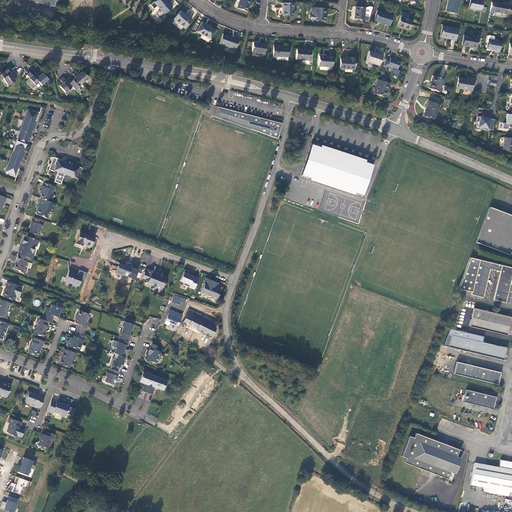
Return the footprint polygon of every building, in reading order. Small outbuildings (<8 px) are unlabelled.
[(154,2),(150,5),(154,9),(157,6),(164,14),(172,7),(165,0),(157,0),(154,2)] [(250,0),(239,0),(239,3),(237,8),(245,11),(248,4),(249,4),(251,0),(250,0)] [(457,15),(459,0),(448,0),(446,12),(457,15)] [(481,11),(483,1),(479,0),(470,0),(469,9),(481,11)] [(293,16),(293,3),(281,3),(282,16),(293,16)] [(497,3),(495,12),(507,14),(511,14),(511,8),(511,6),(509,6),(509,5),(497,3)] [(360,7),(360,19),(364,20),(364,16),(369,16),(372,7),(370,6),(365,8),(360,7)] [(326,9),(316,8),(315,20),(325,20),(326,9)] [(392,15),(377,10),(374,21),(389,26),(392,15)] [(191,20),(181,11),(173,20),(184,29),(191,20)] [(397,27),(409,31),(412,20),(408,19),(409,14),(401,12),(397,27)] [(215,30),(202,23),(196,32),(210,40),(215,30)] [(457,29),(442,26),(440,37),(455,40),(457,29)] [(239,39),(223,34),(219,44),(235,50),(239,39)] [(478,38),(464,36),(462,46),(476,48),(478,38)] [(488,43),(487,49),(495,51),(499,52),(501,41),(494,40),(489,39),(488,43)] [(266,44),(253,42),(251,52),(264,54),(266,44)] [(288,60),(288,47),(278,46),(278,45),(273,45),(273,58),(277,59),(277,60),(288,60)] [(311,50),(296,49),(296,60),(310,61),(311,50)] [(382,55),(369,51),(365,62),(379,66),(382,55)] [(333,57),(319,56),(318,66),(332,67),(333,57)] [(348,59),(340,58),(340,69),(354,70),(355,58),(348,58),(348,59)] [(399,61),(390,58),(387,67),(397,70),(399,61)] [(0,79),(3,78),(8,85),(15,81),(13,77),(17,74),(14,70),(10,73),(8,69),(4,72),(0,65),(0,79)] [(75,90),(88,78),(82,71),(79,74),(76,71),(73,74),(76,77),(72,80),(69,77),(66,80),(63,76),(60,79),(63,83),(59,86),(65,93),(72,87),(75,90)] [(32,88),(39,82),(42,85),(49,79),(42,73),(39,76),(36,73),(33,75),(30,72),(27,75),(30,78),(26,81),(32,88)] [(439,92),(443,80),(433,76),(429,88),(439,92)] [(457,88),(472,91),(473,81),(459,79),(457,88)] [(389,84),(378,80),(373,93),(384,98),(389,84)] [(434,119),(439,105),(429,102),(424,115),(434,119)] [(218,114),(220,107),(218,106),(216,116),(251,129),(253,123),(253,122),(250,121),(250,122),(245,121),(245,120),(243,119),(243,120),(218,114)] [(278,138),(282,123),(220,107),(218,114),(243,120),(243,119),(245,120),(245,121),(250,122),(250,121),(253,122),(253,123),(251,129),(278,138)] [(34,120),(35,121),(36,121),(39,113),(33,111),(33,112),(27,110),(24,121),(32,124),(34,120)] [(488,129),(493,130),(495,120),(490,119),(490,117),(482,116),(482,118),(478,117),(477,122),(479,122),(478,128),(483,129),(483,130),(488,131),(488,129)] [(20,131),(31,135),(34,128),(32,128),(31,127),(32,124),(24,121),(20,131)] [(29,142),(31,135),(20,131),(16,141),(25,144),(26,141),(27,141),(29,142)] [(97,139),(92,137),(88,148),(93,150),(97,139)] [(511,138),(504,138),(503,150),(507,150),(507,151),(511,151),(511,138)] [(12,151),(24,155),(26,149),(25,148),(23,148),(25,144),(16,141),(12,151)] [(375,165),(313,145),(303,177),(364,197),(375,165)] [(12,151),(9,162),(17,165),(19,161),(20,161),(21,162),(24,155),(12,151)] [(64,175),(68,166),(64,165),(64,164),(65,162),(57,159),(54,165),(56,165),(54,171),(58,172),(57,175),(63,178),(64,175)] [(17,165),(9,162),(5,172),(10,174),(10,175),(16,178),(19,169),(17,169),(16,168),(17,165)] [(79,180),(82,169),(78,167),(79,167),(72,164),(71,166),(71,167),(68,166),(64,175),(79,180)] [(41,194),(39,198),(40,198),(49,202),(53,190),(54,191),(56,187),(45,183),(44,186),(43,186),(40,192),(41,194)] [(49,202),(40,198),(37,206),(40,206),(39,208),(37,209),(36,213),(36,215),(46,218),(49,212),(53,213),(56,204),(49,202)] [(511,216),(489,207),(476,243),(509,255),(511,247),(511,216)] [(43,221),(34,218),(33,222),(32,222),(30,226),(31,226),(29,233),(34,235),(35,234),(39,235),(43,225),(42,225),(43,221)] [(80,231),(76,243),(82,246),(83,244),(91,247),(95,237),(80,231)] [(22,246),(18,255),(29,259),(32,260),(34,254),(32,253),(34,246),(36,247),(39,241),(25,235),(21,245),(22,246)] [(18,255),(17,254),(15,261),(16,262),(13,269),(18,271),(19,272),(23,274),(25,273),(26,269),(26,268),(29,259),(18,255)] [(458,289),(472,292),(479,260),(470,258),(458,289)] [(472,292),(471,295),(483,297),(490,269),(500,272),(494,300),(506,303),(510,287),(511,283),(511,280),(511,279),(511,267),(479,260),(472,292)] [(119,263),(118,267),(115,273),(123,276),(123,275),(133,279),(134,274),(136,275),(138,270),(119,263)] [(190,272),(185,269),(180,280),(184,282),(183,284),(194,289),(198,278),(189,274),(190,272)] [(81,279),(84,271),(80,270),(78,275),(74,273),(75,272),(69,270),(65,281),(79,286),(81,279)] [(151,287),(152,286),(152,285),(156,287),(156,288),(160,289),(162,288),(164,284),(166,283),(167,280),(166,278),(163,276),(163,275),(158,273),(158,274),(158,275),(155,274),(155,273),(148,270),(147,273),(145,272),(142,278),(145,279),(143,283),(147,284),(146,285),(151,287)] [(217,288),(219,284),(206,278),(202,288),(203,288),(201,293),(206,294),(212,297),(217,299),(219,294),(216,293),(218,288),(217,288)] [(18,298),(22,288),(7,283),(5,288),(6,289),(5,291),(4,292),(2,296),(4,297),(14,301),(15,297),(18,298)] [(10,304),(1,300),(0,301),(0,317),(4,319),(10,304)] [(48,323),(52,324),(54,317),(57,318),(58,316),(59,316),(63,305),(58,303),(56,307),(51,305),(50,308),(47,307),(44,313),(46,314),(45,317),(44,321),(48,323)] [(211,325),(213,321),(189,309),(186,317),(183,322),(211,336),(216,327),(211,325)] [(511,317),(474,309),(469,326),(507,335),(511,317)] [(178,325),(182,315),(170,310),(166,320),(178,325)] [(78,325),(75,333),(83,336),(86,328),(85,328),(88,316),(80,312),(78,317),(77,320),(76,319),(75,322),(76,325),(78,325)] [(47,326),(48,323),(44,321),(42,320),(37,318),(36,322),(37,323),(36,327),(34,328),(33,333),(37,335),(38,336),(42,337),(44,331),(46,331),(48,326),(47,326)] [(8,325),(0,321),(0,339),(1,340),(4,333),(5,334),(8,325)] [(134,326),(124,322),(122,327),(123,328),(121,333),(120,333),(118,338),(120,339),(130,343),(132,337),(129,336),(131,331),(132,332),(134,326)] [(75,333),(72,340),(70,339),(68,342),(67,342),(66,346),(67,347),(79,351),(81,346),(83,340),(82,340),(84,336),(83,336),(75,333)] [(506,348),(452,335),(449,347),(503,360),(506,348)] [(42,347),(44,342),(34,338),(32,342),(30,346),(29,346),(27,352),(27,353),(31,355),(32,356),(37,357),(38,354),(38,352),(39,351),(40,349),(41,346),(42,347)] [(130,343),(120,339),(118,343),(114,341),(112,347),(116,348),(114,354),(116,354),(126,358),(128,351),(124,350),(126,346),(128,347),(130,343)] [(159,358),(162,356),(155,344),(152,343),(149,351),(147,351),(146,356),(145,360),(146,361),(151,363),(151,362),(157,364),(159,358)] [(76,354),(63,349),(58,365),(69,369),(73,358),(75,359),(76,354)] [(126,358),(116,354),(114,359),(113,359),(111,365),(112,366),(110,369),(118,372),(120,369),(121,369),(123,363),(125,364),(126,358)] [(500,372),(456,362),(453,374),(497,384),(500,372)] [(118,372),(110,369),(108,373),(107,373),(106,377),(107,377),(105,382),(109,384),(109,386),(114,388),(116,384),(115,383),(116,381),(117,381),(118,377),(117,377),(119,373),(118,372)] [(147,394),(154,376),(143,372),(141,377),(138,375),(135,381),(144,385),(142,392),(147,394)] [(154,376),(147,394),(152,395),(154,388),(160,391),(163,392),(164,389),(166,388),(169,382),(154,376)] [(3,382),(0,380),(0,394),(1,395),(1,396),(5,397),(6,397),(11,384),(6,382),(5,384),(2,383),(3,382)] [(494,396),(466,389),(463,401),(493,408),(496,398),(494,396)] [(35,408),(39,409),(43,397),(39,396),(39,395),(34,393),(34,395),(27,392),(25,396),(26,397),(24,402),(24,404),(28,405),(29,404),(35,406),(35,408)] [(54,403),(50,401),(46,413),(51,415),(52,412),(58,415),(59,416),(62,417),(64,417),(65,414),(72,416),(74,409),(68,407),(68,406),(63,404),(62,405),(55,402),(54,403)] [(22,432),(19,431),(17,431),(17,430),(18,429),(20,423),(9,419),(7,424),(8,425),(5,432),(9,434),(9,436),(15,438),(15,436),(20,438),(22,432)] [(54,436),(45,432),(44,436),(41,435),(40,438),(39,438),(37,443),(35,444),(36,448),(39,447),(48,450),(51,445),(52,443),(53,439),(54,436)] [(456,457),(459,450),(415,433),(413,438),(409,436),(401,456),(406,458),(404,463),(448,479),(450,472),(455,474),(461,458),(456,457)] [(30,467),(33,469),(36,462),(23,457),(20,465),(18,464),(16,471),(27,475),(30,467)] [(470,485),(489,488),(502,490),(511,492),(511,461),(502,460),(500,461),(499,467),(474,463),(470,485)] [(10,482),(7,490),(23,495),(28,481),(16,476),(14,483),(10,482)] [(0,505),(0,508),(9,511),(13,511),(18,499),(9,496),(6,503),(2,501),(0,505)]
